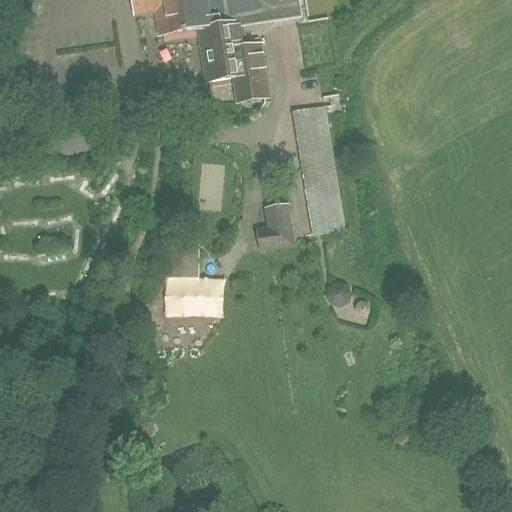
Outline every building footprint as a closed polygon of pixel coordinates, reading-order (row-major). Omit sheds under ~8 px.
[(131,0),(134,16),(156,13),(160,37),(199,31),(207,84),(235,79),(239,103),(268,98),(260,45),(246,48),(242,24),(300,15),(297,0),(131,0)] [(306,137),(330,133),(326,107),(302,111),(306,137)] [(269,229),(258,231),(261,253),(294,248),(288,208),(267,211),(269,229)] [(170,280),(200,280),(201,238),(170,237),(170,280)] [(68,240),(34,240),(34,254),(69,254),(68,240)] [(324,296),(335,312),(354,299),(343,283),(324,296)]
